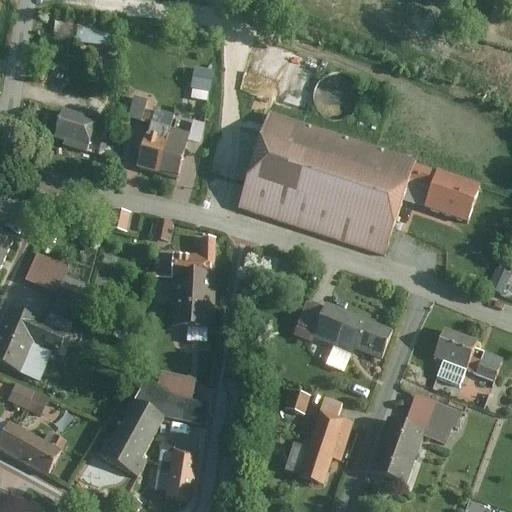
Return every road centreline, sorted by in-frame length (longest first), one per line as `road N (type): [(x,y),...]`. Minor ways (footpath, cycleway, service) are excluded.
road 1 (residential): [(202,511),(241,228)]
road 2 (residential): [(425,290),(345,511)]
road 3 (residential): [(241,228),(425,290)]
road 4 (residential): [(54,182),(241,228)]
road 5 (residential): [(0,139),(14,105),(30,0)]
road 6 (residential): [(54,182),(0,307)]
